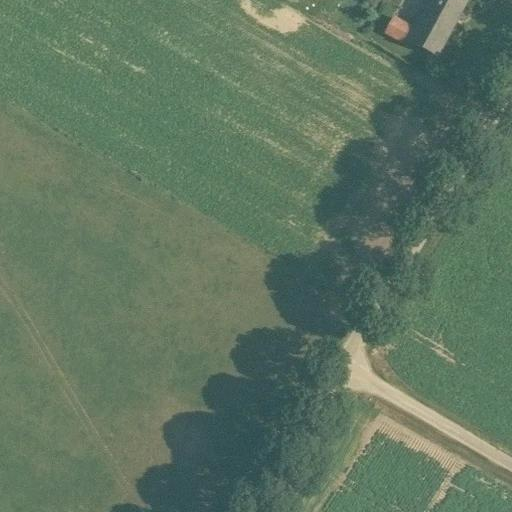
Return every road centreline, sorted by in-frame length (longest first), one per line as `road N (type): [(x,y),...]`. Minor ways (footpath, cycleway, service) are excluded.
road 1 (unclassified): [(335,372),(511,71)]
road 2 (unclassified): [(335,372),(511,473)]
road 3 (unclassified): [(251,511),(335,372)]
